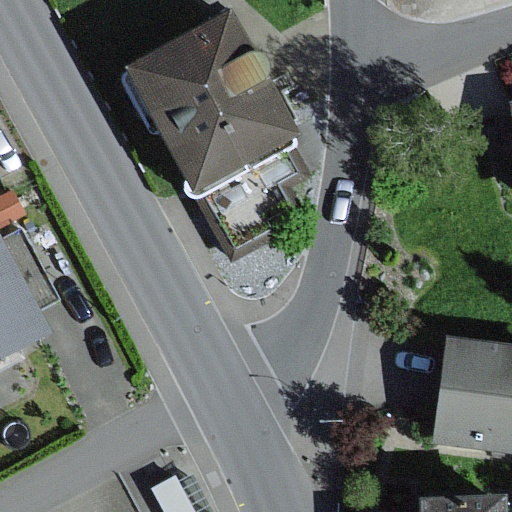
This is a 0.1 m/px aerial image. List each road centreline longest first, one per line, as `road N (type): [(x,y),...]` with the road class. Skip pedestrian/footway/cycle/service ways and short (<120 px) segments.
road 1 (tertiary): [(13,0),(228,397)]
road 2 (tertiary): [(353,69),(331,267),(307,332),(280,365),(228,397)]
road 3 (residential): [(17,511),(228,397)]
road 4 (residential): [(511,21),(353,69)]
road 5 (tertiary): [(228,397),(286,511)]
